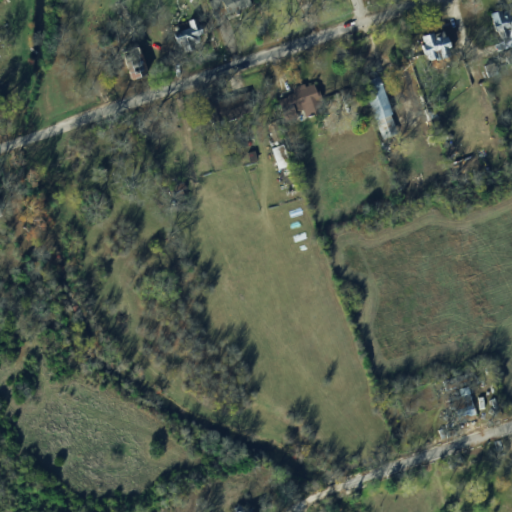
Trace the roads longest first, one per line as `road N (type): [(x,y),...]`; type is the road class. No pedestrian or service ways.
road 1 (residential): [(0,145),(429,0)]
road 2 (residential): [(511,428),(332,491),(299,511)]
